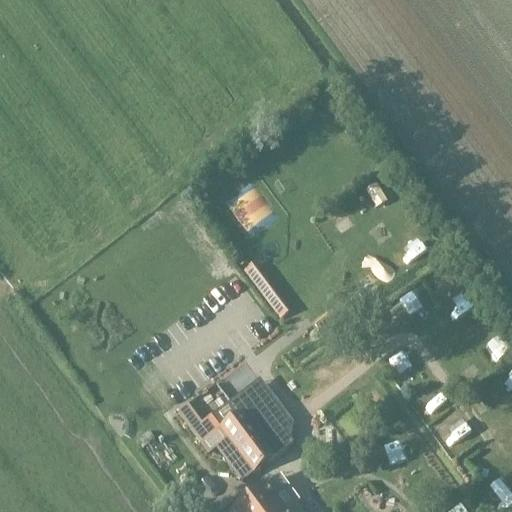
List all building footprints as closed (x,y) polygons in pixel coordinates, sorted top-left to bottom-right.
[(387,203),(399,196),(391,182),(379,189),(387,203)] [(345,214),(354,228),(369,219),(360,205),(345,214)] [(426,235),(435,231),(426,212),(417,217),(426,235)] [(425,255),(447,240),(438,228),(417,243),(425,255)] [(395,279),(404,271),(386,251),(377,259),(395,279)] [(432,288),(416,295),(428,323),(444,316),(432,288)] [(479,291),(461,301),(472,319),(489,308),(479,291)] [(492,347),(510,333),(495,315),(477,328),(492,347)] [(485,384),(499,375),(482,350),(469,358),(485,384)] [(444,411),(456,406),(447,386),(435,391),(444,411)] [(232,448),(222,455),(241,483),(293,445),(259,399),(219,429),(232,448)] [(463,414),(444,426),(460,450),(479,438),(463,414)] [(300,511),(294,504),(284,511),(266,486),(231,511),(300,511)]
